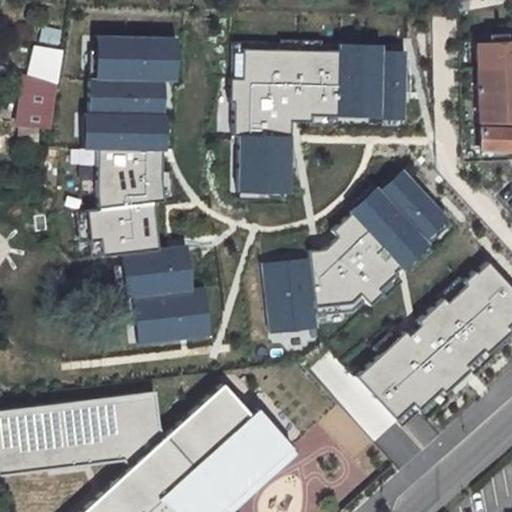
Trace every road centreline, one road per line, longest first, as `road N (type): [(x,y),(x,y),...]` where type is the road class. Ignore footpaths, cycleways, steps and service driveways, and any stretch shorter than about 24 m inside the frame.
road 1 (unknown): [(511,313),(415,216),(419,21)]
road 2 (residential): [(407,511),(511,419)]
